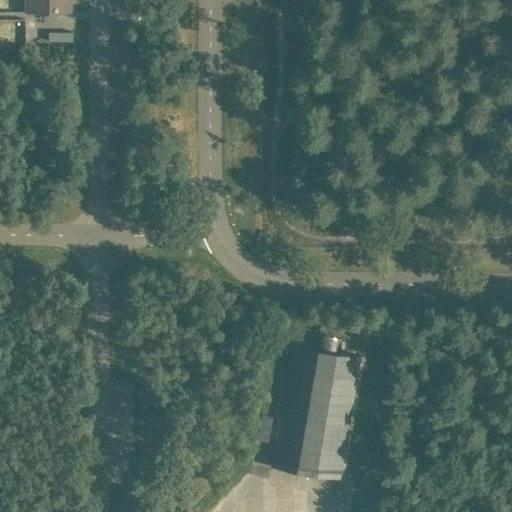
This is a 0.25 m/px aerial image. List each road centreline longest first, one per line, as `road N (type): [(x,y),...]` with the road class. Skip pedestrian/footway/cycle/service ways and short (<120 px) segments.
road 1 (unclassified): [(511,283),(311,284),(263,277),(235,259),(215,231),(208,181),(209,0)]
road 2 (track): [(511,240),(321,239),(291,225),(276,191)]
road 3 (track): [(278,0),(276,191)]
